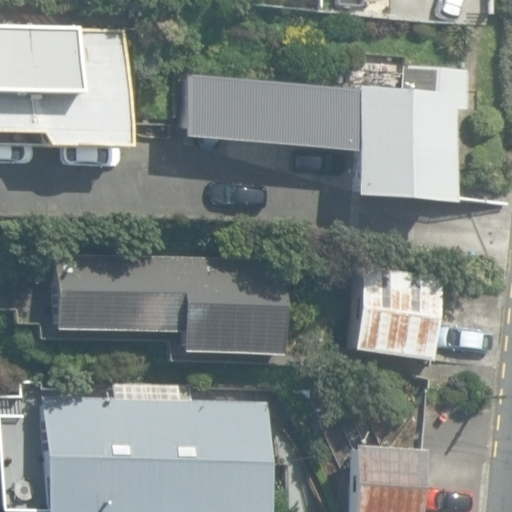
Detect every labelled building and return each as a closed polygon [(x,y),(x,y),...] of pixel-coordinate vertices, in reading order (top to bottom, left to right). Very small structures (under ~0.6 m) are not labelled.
[(0,135),(31,136),(31,151),(117,151),(116,33),(71,33),(71,23),(0,23),(0,135)] [(352,89),(179,73),(173,139),(348,154),(344,196),(438,205),(446,107),(455,108),(459,66),(398,60),(396,86),(353,82),(352,89)] [(169,353),(277,356),(280,263),(47,257),(46,331),(170,334),(169,353)] [(344,353),(426,364),(437,276),(356,266),(344,353)] [(107,389),(40,388),(40,381),(16,381),(16,416),(0,415),(0,511),(26,511),(259,511),(262,402),(187,401),(187,383),(107,382),(107,389)] [(339,511),(412,511),(417,451),(342,448),(339,511)]
